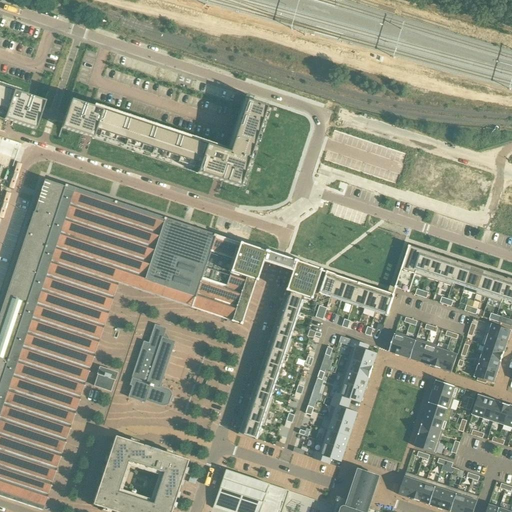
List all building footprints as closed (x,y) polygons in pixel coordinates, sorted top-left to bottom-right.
[(0,114),(5,116),(4,119),(4,120),(5,120),(6,120),(8,115),(13,117),(12,122),(13,122),(12,122),(35,130),(44,102),(0,87),(0,114)] [(63,123),(61,128),(63,129),(84,136),(84,135),(84,136),(84,135),(85,136),(86,131),(92,132),(90,137),(91,138),(92,139),(93,138),(94,135),(198,170),(197,173),(196,173),(216,180),(217,180),(219,176),(223,178),(222,181),(223,182),(239,187),(266,107),(254,103),(246,101),(229,153),(70,100),(63,123)] [(42,510),(117,283),(240,324),(255,281),(261,261),(276,267),(291,271),(285,291),(310,299),(320,270),(304,265),(280,257),(64,185),(64,186),(44,180),(0,312),(0,496),(41,511),(42,510)] [(409,247),(395,287),(408,292),(416,270),(415,270),(421,251),(409,247)] [(421,251),(415,270),(416,270),(427,274),(434,255),(421,251)] [(434,255),(427,274),(439,278),(446,259),(434,255)] [(446,259),(439,278),(452,282),(458,263),(446,259)] [(458,263),(452,282),(464,287),(471,267),(458,263)] [(471,267),(464,287),(477,291),(483,271),(471,267)] [(325,271),(317,292),(329,296),(336,275),(325,271)] [(483,271),(477,291),(489,295),(495,276),(483,271)] [(336,275),(329,296),(340,300),(347,279),(336,275)] [(495,276),(489,295),(501,299),(508,280),(495,276)] [(347,279),(340,300),(352,304),(359,282),(347,279)] [(511,281),(508,280),(501,299),(511,302),(511,281)] [(359,282),(352,304),(363,308),(370,286),(359,282)] [(370,286),(363,308),(375,311),(382,290),(370,286)] [(382,290),(375,311),(386,315),(393,294),(382,290)] [(285,291),(281,305),(298,311),(303,297),(285,291)] [(281,305),(276,319),(293,325),(298,311),(281,305)] [(276,319),(271,333),(289,339),(293,325),(276,319)] [(487,323),(484,334),(507,342),(511,331),(487,323)] [(114,335),(106,360),(130,368),(133,359),(137,360),(135,364),(131,378),(129,384),(132,385),(128,396),(143,402),(144,400),(160,405),(161,405),(163,405),(164,405),(166,405),(167,404),(168,403),(169,402),(170,401),(171,397),(171,395),(171,394),(171,392),(170,391),(169,390),(168,389),(167,388),(166,387),(159,385),(174,341),(162,337),(165,328),(154,324),(151,333),(143,331),(141,336),(117,328),(115,331),(113,330),(111,334),(114,335)] [(395,332),(389,352),(400,356),(406,338),(406,335),(395,332)] [(271,333),(266,348),(284,353),(289,339),(271,333)] [(484,334),(480,344),(485,346),(504,352),(507,342),(484,334)] [(406,338),(400,356),(410,359),(416,341),(406,338)] [(416,341),(410,359),(420,362),(427,342),(417,339),(416,341)] [(356,348),(352,359),(373,367),(377,354),(368,351),(369,346),(354,341),(352,347),(356,348)] [(427,342),(420,362),(430,366),(436,348),(437,346),(427,342)] [(485,346),(482,356),(501,362),(504,352),(485,346)] [(266,348),(262,362),(279,368),(284,353),(266,348)] [(436,348),(430,366),(441,369),(447,351),(436,348)] [(447,351),(441,369),(451,373),(457,355),(447,351)] [(482,356),(478,366),(497,373),(501,362),(482,356)] [(352,359),(348,371),(369,379),(373,367),(352,359)] [(262,362),(257,376),(274,382),(279,368),(262,362)] [(98,373),(94,385),(110,390),(114,379),(115,379),(117,372),(100,366),(97,373),(98,373)] [(485,384),(485,383),(486,382),(493,384),(493,383),(494,383),(497,373),(478,366),(478,367),(477,367),(474,378),(478,379),(477,382),(485,384)] [(348,371),(344,383),(365,391),(369,379),(348,371)] [(257,376),(252,390),(270,396),(274,382),(257,376)] [(436,381),(432,392),(454,399),(454,400),(456,400),(456,398),(459,388),(436,381)] [(337,393),(335,400),(350,405),(351,400),(361,403),(365,391),(344,383),(340,394),(337,393)] [(252,390),(247,404),(265,410),(270,396),(252,390)] [(432,392),(429,403),(450,410),(450,409),(454,400),(454,399),(432,392)] [(479,396),(472,415),(483,418),(489,399),(479,396)] [(489,399),(483,418),(493,422),(500,403),(489,399)] [(336,407),(332,419),(354,426),(358,413),(348,410),(350,405),(335,400),(333,406),(336,407)] [(429,403),(425,414),(449,421),(452,411),(453,410),(450,409),(450,410),(429,403)] [(500,403),(493,422),(504,425),(510,406),(500,403)] [(247,404),(243,419),(260,424),(265,410),(247,404)] [(425,414),(422,424),(443,431),(443,432),(445,433),(445,432),(449,421),(425,414)] [(243,419),(238,433),(239,434),(255,439),(260,424),(243,419)] [(332,419),(328,430),(350,438),(354,426),(332,419)] [(422,424),(418,435),(439,442),(443,432),(443,431),(422,424)] [(328,430),(324,442),(346,450),(350,438),(328,430)] [(418,435),(414,447),(436,454),(436,453),(439,442),(418,435)] [(113,511),(170,511),(187,460),(159,451),(143,445),(143,446),(114,436),(92,505),(113,511)] [(317,452),(315,459),(330,464),(332,459),(342,462),(346,450),(324,442),(321,454),(317,452)] [(225,470),(212,508),(224,511),(281,511),(289,491),(225,470)] [(406,472),(398,495),(409,499),(417,476),(406,472)] [(378,511),(379,511),(371,509),(375,498),(380,481),(357,474),(352,490),(348,501),(338,498),(335,507),(333,511),(378,511)] [(417,476),(409,499),(420,502),(427,479),(417,476)] [(427,479),(420,502),(430,505),(437,483),(432,481),(427,479)] [(437,483),(430,505),(440,509),(448,486),(447,486),(437,483)] [(448,486),(440,509),(450,511),(458,490),(448,486)] [(458,490),(450,511),(461,511),(468,493),(458,490)] [(468,493),(461,511),(473,511),(479,497),(468,493)]
